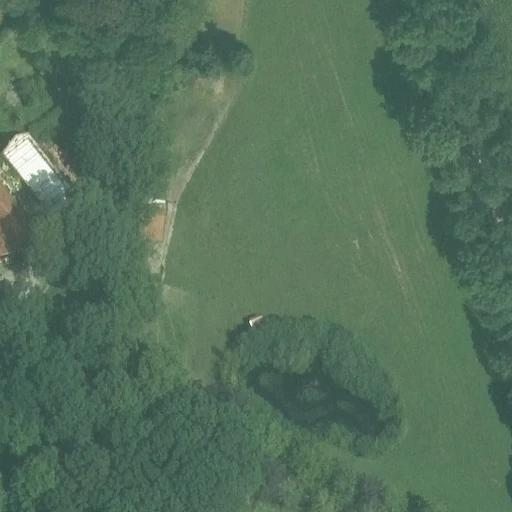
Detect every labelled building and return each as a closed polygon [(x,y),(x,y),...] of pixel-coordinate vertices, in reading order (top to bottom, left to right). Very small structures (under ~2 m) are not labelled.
[(29,139),(3,159),(56,228),(83,207),(29,139)] [(0,187),(0,270),(40,238),(0,187)] [(166,212),(141,209),(139,226),(164,229),(166,212)] [(0,339),(0,360),(11,349),(0,339)] [(54,492),(34,477),(23,492),(43,507),(54,492)] [(225,511),(212,502),(204,511),(225,511)]
